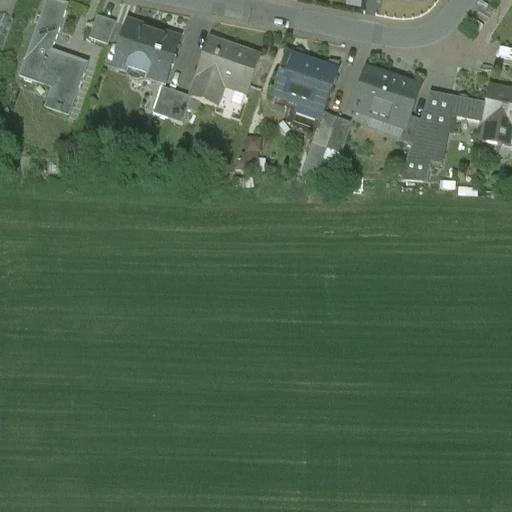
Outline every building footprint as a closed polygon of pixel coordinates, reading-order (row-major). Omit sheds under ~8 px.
[(18,0),(0,0),(0,20),(9,24),(18,0)] [(48,2),(17,82),(38,90),(42,79),(59,86),(50,109),(57,112),(56,115),(61,117),(62,113),(70,116),(87,69),(68,61),(66,66),(50,60),(69,10),(48,2)] [(0,56),(2,57),(13,26),(9,24),(0,20),(0,56)] [(116,26),(98,20),(90,43),(108,49),(116,26)] [(148,34),(129,28),(115,70),(134,76),(137,68),(166,78),(177,45),(173,43),(172,47),(147,38),(148,34)] [(259,62),(208,44),(196,79),(200,80),(192,101),(211,107),(220,84),(248,94),(259,62)] [(305,63),(287,57),(272,100),(297,109),(300,102),(324,110),(336,78),(303,67),(305,63)] [(417,91),(366,74),(352,114),(402,131),(404,132),(408,120),(417,91)] [(176,95),(163,90),(153,118),(167,123),(176,95)] [(511,96),(489,92),(486,108),(483,126),(485,126),(481,145),(507,150),(510,131),(511,131),(511,96)] [(192,101),(176,95),(167,123),(182,128),(192,101)] [(453,101),(429,96),(419,125),(418,129),(447,134),(449,120),(453,101)] [(486,108),(453,101),(449,120),(483,126),(486,108)] [(419,125),(408,120),(404,132),(402,131),(398,144),(411,149),(418,129),(419,125)] [(335,127),(321,122),(311,147),(326,152),(335,127)] [(351,127),(336,122),(335,127),(326,152),(341,158),(351,127)] [(447,134),(418,129),(411,149),(407,161),(441,168),(447,134)]
